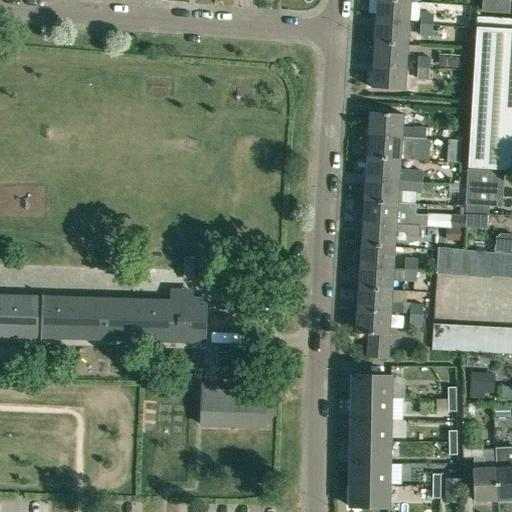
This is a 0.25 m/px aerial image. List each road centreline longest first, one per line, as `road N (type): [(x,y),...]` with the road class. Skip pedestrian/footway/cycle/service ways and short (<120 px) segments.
road 1 (residential): [(317,511),(336,31)]
road 2 (residential): [(336,31),(0,7)]
